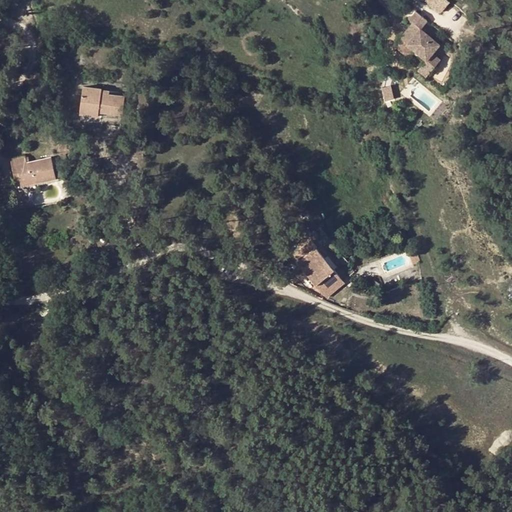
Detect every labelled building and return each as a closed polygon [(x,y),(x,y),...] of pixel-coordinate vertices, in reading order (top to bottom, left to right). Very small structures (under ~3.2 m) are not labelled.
[(426,0),(441,13),(451,1),(449,0),(426,0)] [(400,44),(406,49),(421,61),(415,69),(422,74),(435,57),(429,53),(435,44),(415,27),(422,18),(411,10),(404,20),(406,21),(398,31),(405,37),(400,44)] [(405,37),(398,31),(388,45),(401,55),(406,49),(400,44),(405,37)] [(385,98),(394,97),(392,85),(383,86),(385,98)] [(83,86),(81,111),(99,112),(122,115),(124,96),(110,95),(101,94),(101,90),(101,88),(83,86)] [(18,167),(21,179),(22,185),(56,178),(51,158),(27,163),(26,156),(10,159),(12,169),(18,167)] [(18,167),(12,169),(15,181),(21,179),(18,167)] [(325,290),(340,277),(313,247),(316,245),(310,240),(294,254),(299,259),(296,262),(315,284),(318,282),(325,290)] [(409,255),(416,252),(414,247),(407,250),(409,255)] [(416,252),(409,255),(413,264),(420,261),(416,252)] [(325,290),(329,295),(344,283),(340,277),(325,290)] [(318,282),(315,284),(327,297),(329,295),(325,290),(318,282)] [(190,387),(193,398),(207,394),(203,383),(190,387)]
